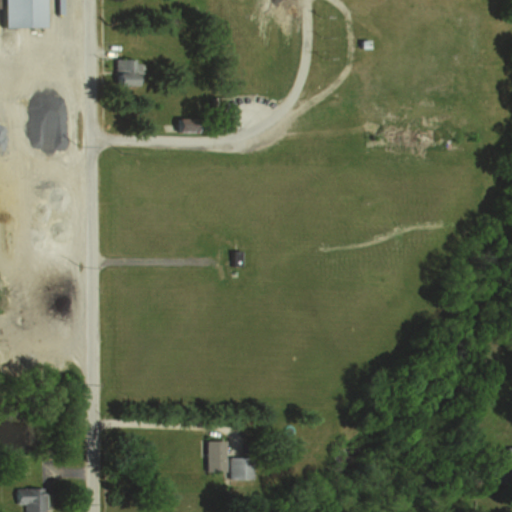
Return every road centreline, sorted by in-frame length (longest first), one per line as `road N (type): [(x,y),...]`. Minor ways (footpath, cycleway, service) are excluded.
road 1 (residential): [(94,511),(88,0)]
road 2 (residential): [(306,0),(308,40),(293,108),(257,130),(164,139),(90,130)]
